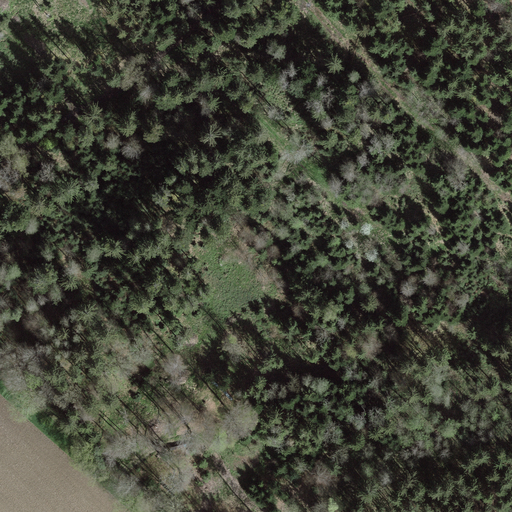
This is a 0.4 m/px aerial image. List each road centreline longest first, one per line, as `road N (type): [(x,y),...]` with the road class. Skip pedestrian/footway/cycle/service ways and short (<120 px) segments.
road 1 (track): [(0,160),(215,0)]
road 2 (track): [(157,511),(0,363)]
